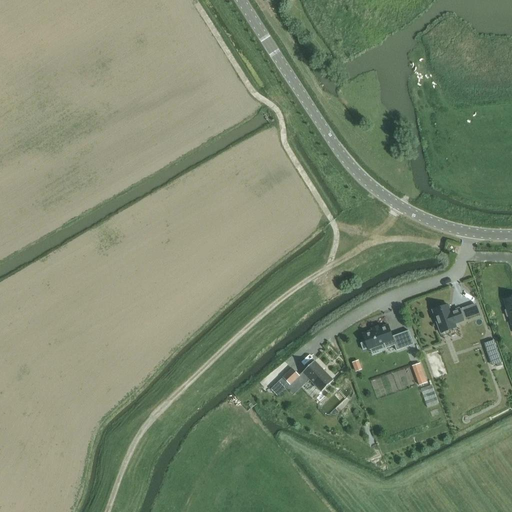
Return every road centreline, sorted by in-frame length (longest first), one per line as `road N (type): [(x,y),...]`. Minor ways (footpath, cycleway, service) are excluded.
road 1 (track): [(110,511),(151,423),(298,289),(386,240),(423,241),(466,256)]
road 2 (unclassified): [(471,233),(421,218),(361,177),(240,0)]
road 3 (track): [(330,267),(335,233),(283,142),(279,112),(257,95),(199,6)]
road 4 (residential): [(263,385),(332,328),(448,279),(460,270),(471,233)]
